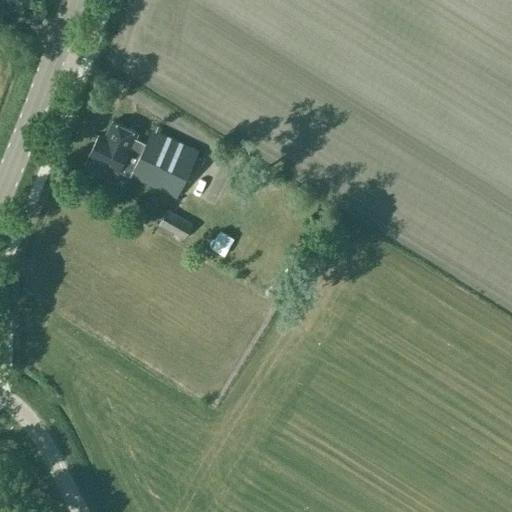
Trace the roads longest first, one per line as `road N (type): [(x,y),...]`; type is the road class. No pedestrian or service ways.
road 1 (tertiary): [(0,196),(72,0)]
road 2 (unclassified): [(81,511),(36,431),(0,399)]
